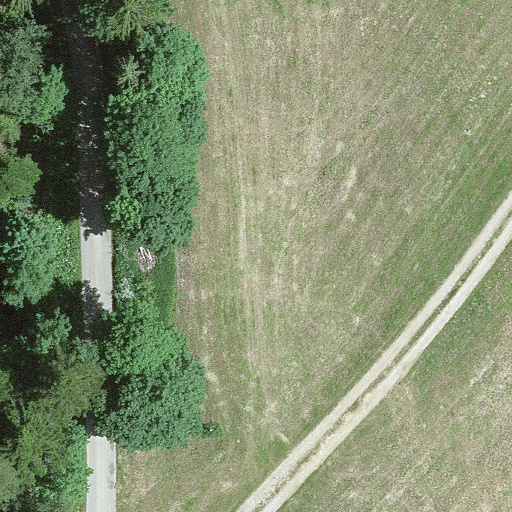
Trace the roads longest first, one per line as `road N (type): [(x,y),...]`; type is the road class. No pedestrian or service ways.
road 1 (unclassified): [(98,511),(91,181),(72,0)]
road 2 (track): [(511,213),(391,364),(256,511)]
